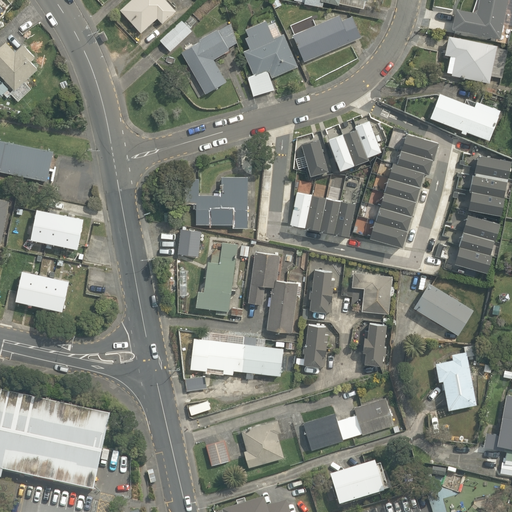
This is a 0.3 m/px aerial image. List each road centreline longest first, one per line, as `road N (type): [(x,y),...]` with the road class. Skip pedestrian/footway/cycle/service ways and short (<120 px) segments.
road 1 (residential): [(115,162),(345,93),(388,57),(409,0)]
road 2 (unknown): [(511,457),(448,455),(418,433),(403,327)]
road 3 (tertiary): [(151,352),(115,162)]
road 4 (tertiary): [(115,162),(97,83),(55,0)]
road 5 (tertiary): [(186,511),(151,352)]
road 6 (tertiary): [(151,352),(84,356),(0,341)]
